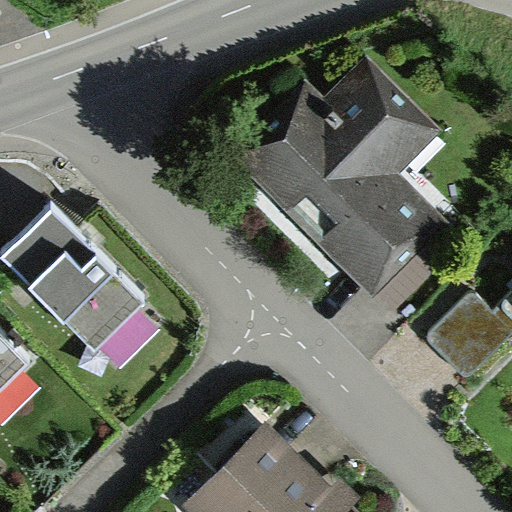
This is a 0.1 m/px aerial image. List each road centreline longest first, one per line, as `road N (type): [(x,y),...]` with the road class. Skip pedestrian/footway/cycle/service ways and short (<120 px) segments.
road 1 (residential): [(68,73),(151,193),(475,511)]
road 2 (tertiary): [(268,0),(68,73)]
